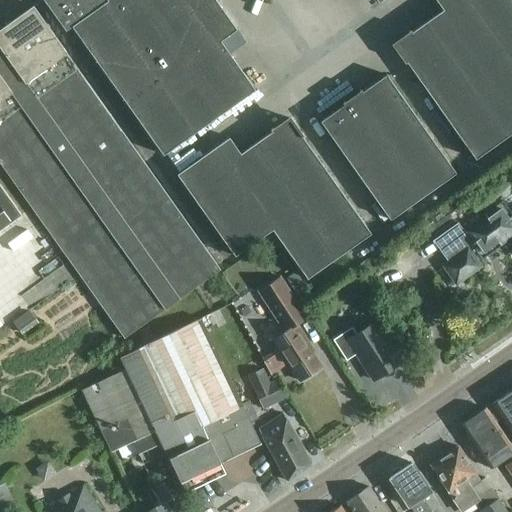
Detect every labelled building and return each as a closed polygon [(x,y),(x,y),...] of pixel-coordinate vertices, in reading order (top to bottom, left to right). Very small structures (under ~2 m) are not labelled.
[(220,41),(236,30),(215,0),(43,0),(65,31),(71,26),(162,156),(255,90),(220,41)] [(511,0),(434,0),(442,10),(393,45),(474,159),(511,132),(511,0)] [(0,163),(125,338),(221,269),(51,31),(33,6),(0,29),(0,163)] [(51,31),(221,269),(222,269),(51,31)] [(393,221),(457,172),(385,75),(320,124),(393,221)] [(289,119),(239,154),(228,138),(176,175),(233,256),(270,229),(305,278),(369,233),(289,119)] [(0,229),(21,214),(0,185),(0,229)] [(511,215),(502,201),(462,230),(458,223),(433,241),(447,261),(441,266),(456,286),(482,267),(476,259),(480,256),(482,259),(511,237),(511,215)] [(267,253),(278,245),(271,236),(260,244),(267,253)] [(306,319),(293,298),(279,278),(258,292),(284,332),(272,340),(299,381),(322,366),(313,353),(315,351),(298,325),(306,319)] [(38,324),(29,311),(13,323),(22,335),(38,324)] [(126,369),(82,390),(111,452),(132,442),(140,438),(140,439),(155,432),(165,453),(166,452),(186,493),(225,474),(220,463),(260,444),(201,319),(121,357),(126,369)] [(401,362),(375,322),(356,335),(351,328),(332,340),(346,361),(356,354),(373,380),(401,362)] [(287,399),(278,379),(270,383),(263,369),(247,376),(263,410),(287,399)] [(511,390),(492,404),(511,434),(511,390)] [(511,461),(505,466),(511,476),(511,448),(485,409),(461,425),(490,468),(508,456),(511,460),(511,461)] [(287,481),(311,465),(282,414),(259,431),(287,481)] [(142,464),(165,453),(155,432),(140,439),(140,438),(132,442),(142,464)] [(118,452),(123,462),(137,455),(131,445),(118,452)] [(476,474),(458,447),(430,465),(448,492),(449,492),(458,505),(473,496),(482,510),(481,511),(506,511),(485,479),(480,482),(475,474),(476,474)] [(391,475),(389,477),(409,507),(412,511),(430,511),(439,506),(430,493),(410,462),(401,469),(397,468),(392,471),(391,475)] [(163,483),(146,494),(158,511),(179,511),(171,499),(172,498),(163,483)] [(99,511),(83,486),(43,511),(99,511)] [(352,511),(385,511),(369,487),(346,502),(352,511)] [(158,511),(146,494),(138,499),(146,511),(158,511)]
